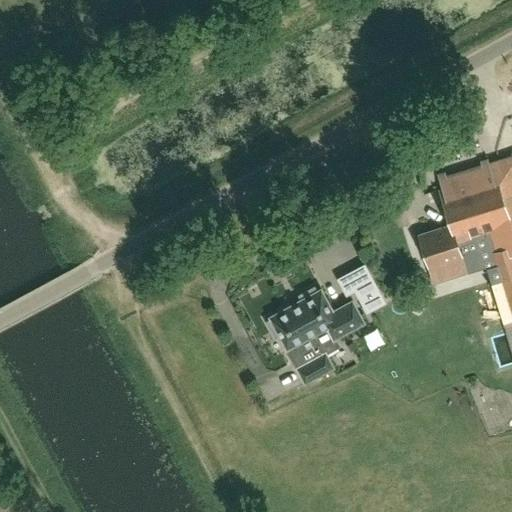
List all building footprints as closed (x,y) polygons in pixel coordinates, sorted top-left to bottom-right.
[(494,173),(492,173),(487,158),(486,158),(487,161),(481,162),(481,160),(480,161),(481,166),(463,172),(446,177),(445,171),(444,172),(444,174),(438,176),(438,173),(437,174),(441,189),(439,190),(450,225),(418,235),(428,267),(460,257),(455,242),(511,225),(494,173)] [(511,245),(489,253),(503,294),(510,319),(507,320),(511,336),(511,245)] [(342,273),(349,293),(362,288),(369,309),(387,303),(373,262),(342,273)] [(306,352),(310,360),(323,352),(320,345),(333,338),(363,323),(351,301),(332,311),(320,290),(321,290),(320,288),(318,289),(319,289),(316,291),(313,287),(298,294),(301,299),(270,315),(268,315),(269,317),(270,318),(266,320),(273,335),(278,333),(285,346),(284,347),(285,348),(292,360),(306,352)] [(324,354),(323,352),(310,360),(317,374),(331,367),(324,354)]
